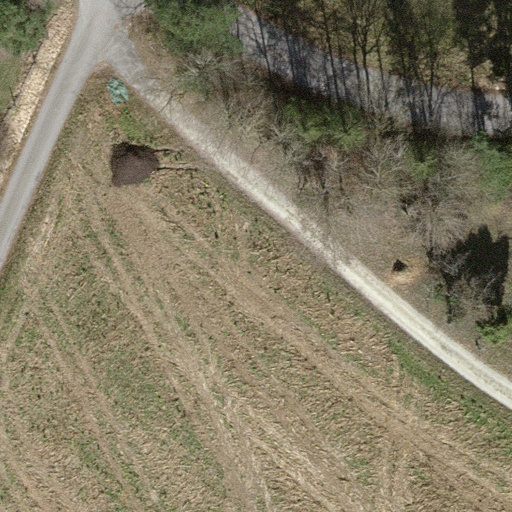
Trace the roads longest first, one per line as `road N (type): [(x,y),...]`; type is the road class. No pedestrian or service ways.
road 1 (track): [(511,393),(415,324),(174,110),(99,28)]
road 2 (unclassified): [(511,109),(473,110),(380,90),(300,58),(200,0)]
road 3 (unclassified): [(117,0),(65,88),(0,241)]
